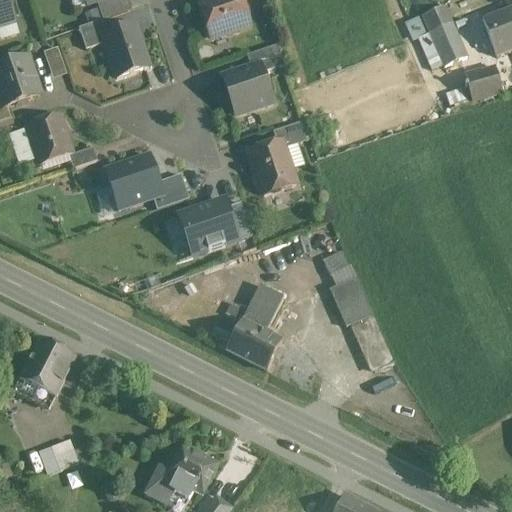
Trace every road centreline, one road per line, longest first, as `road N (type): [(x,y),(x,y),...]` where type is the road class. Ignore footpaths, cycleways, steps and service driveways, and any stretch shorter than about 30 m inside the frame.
road 1 (primary): [(0,274),(470,511)]
road 2 (residential): [(157,0),(197,126)]
